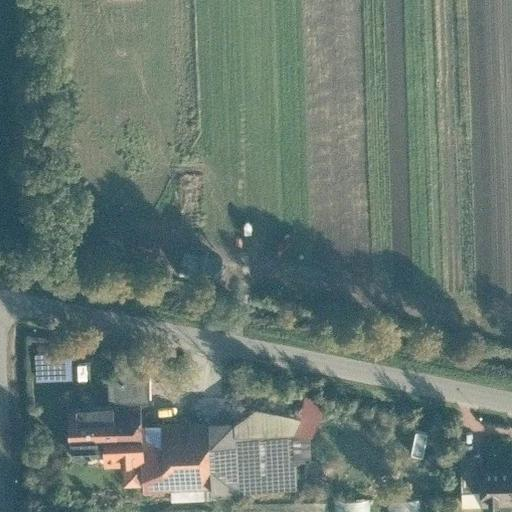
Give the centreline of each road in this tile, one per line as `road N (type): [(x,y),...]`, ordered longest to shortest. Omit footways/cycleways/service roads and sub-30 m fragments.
road 1 (residential): [(511,402),(0,301)]
road 2 (residential): [(0,387),(3,511)]
